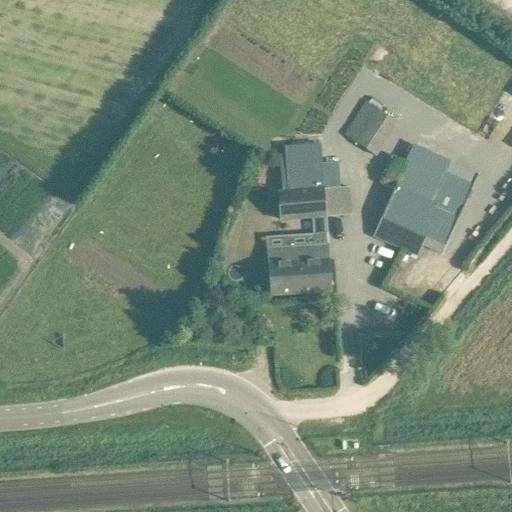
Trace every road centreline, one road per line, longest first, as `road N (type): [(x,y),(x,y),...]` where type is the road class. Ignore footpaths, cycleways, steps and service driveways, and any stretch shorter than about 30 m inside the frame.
road 1 (secondary): [(327,511),(264,422),(231,395),(197,385),(0,418)]
road 2 (track): [(511,237),(367,396),(264,422)]
